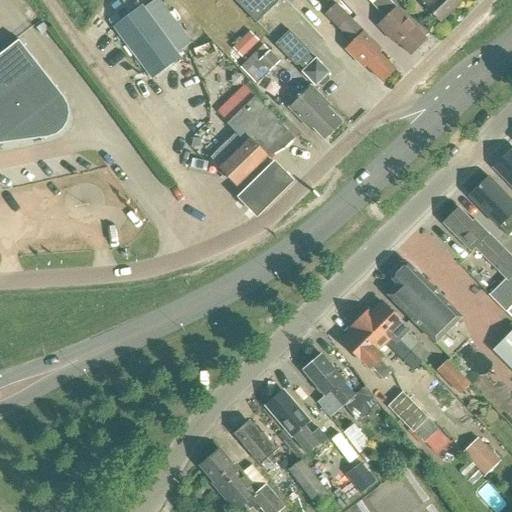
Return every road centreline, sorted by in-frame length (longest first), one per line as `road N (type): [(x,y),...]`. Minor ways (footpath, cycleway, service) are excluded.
road 1 (primary): [(459,96),(257,274),(0,398)]
road 2 (unclassified): [(143,511),(198,428),(267,353),(511,122)]
road 3 (residential): [(0,282),(127,273),(230,241),(269,218),(388,107)]
road 4 (track): [(49,0),(230,241)]
road 5 (residential): [(388,107),(488,5)]
